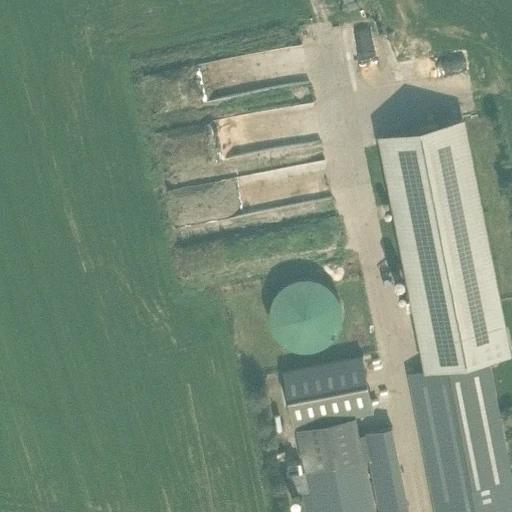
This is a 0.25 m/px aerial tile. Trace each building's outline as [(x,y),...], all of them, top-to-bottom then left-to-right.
[(150,108),(309,84),(303,45),(145,69),(150,108)] [(464,119),(377,135),(424,370),(410,373),(436,511),(511,511),(511,481),(488,358),(509,354),(464,119)] [(341,327),(343,316),(342,305),(339,296),(333,288),(327,283),(316,278),(305,276),(294,278),(285,282),(279,288),(273,297),(269,309),(269,320),(272,328),(278,337),(282,341),(286,344),(296,348),(302,349),(314,349),(324,346),(331,342),(338,333),(341,327)] [(298,426),(356,414),(373,411),(362,356),(283,371),(293,426),(298,426)] [(360,434),(356,414),(298,426),(306,470),(364,458),(369,457),(365,433),(360,434)] [(408,505),(392,427),(365,432),(365,433),(369,457),(380,511),(408,505)] [(374,511),(364,458),(306,470),(314,511),(374,511)]
